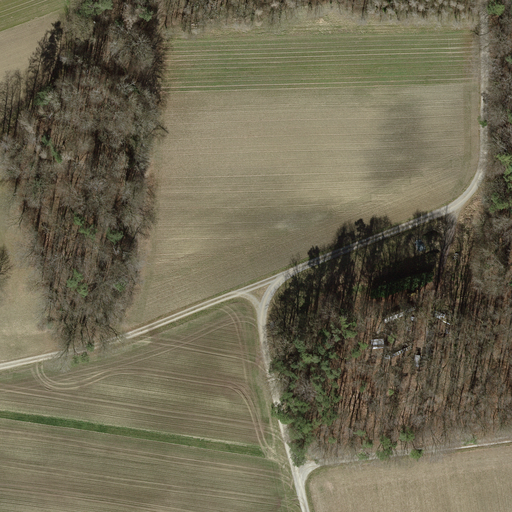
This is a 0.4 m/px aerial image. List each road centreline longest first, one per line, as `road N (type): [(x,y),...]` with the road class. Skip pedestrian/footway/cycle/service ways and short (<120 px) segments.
road 1 (track): [(306,511),(257,285),(434,214),(472,187),(482,163),(481,0)]
road 2 (track): [(511,437),(297,467)]
road 3 (track): [(257,285),(108,342)]
road 4 (track): [(0,130),(56,79),(67,56),(72,0)]
